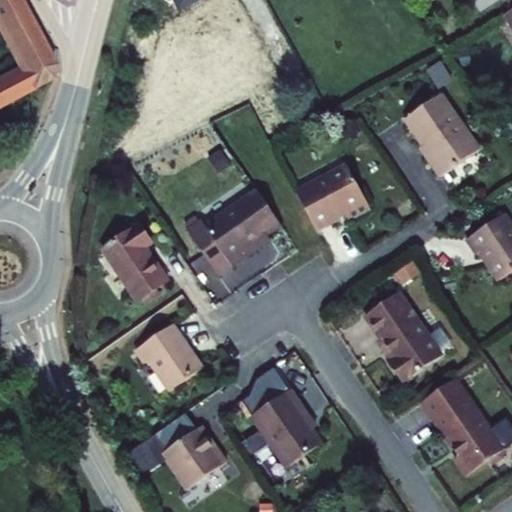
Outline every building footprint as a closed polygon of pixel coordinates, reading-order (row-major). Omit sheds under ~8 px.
[(0,0),(0,9),(16,1),(14,0),(0,0)] [(174,0),(179,9),(196,0),(174,0)] [(511,0),(498,0),(504,8),(511,3),(511,0)] [(0,94),(39,74),(44,53),(16,1),(0,9),(0,35),(13,60),(0,67),(0,94)] [(511,3),(504,8),(496,14),(511,39),(511,3)] [(427,143),(423,146),(437,167),(476,138),(437,83),(402,108),(419,132),(427,143)] [(415,137),(423,146),(427,143),(419,132),(415,137)] [(343,155),(291,183),(313,224),(332,213),(330,211),(342,203),(346,211),(367,198),(343,155)] [(276,217),(250,180),(198,219),(195,215),(181,225),(214,270),(257,238),(253,232),(262,226),(276,217)] [(511,219),(501,204),(465,229),(475,245),(478,243),(497,270),(511,259),(511,219)] [(135,213),(129,218),(142,236),(148,232),(135,213)] [(138,239),(142,236),(129,218),(94,242),(130,294),(161,272),(138,239)] [(253,232),(257,238),(266,232),(262,226),(253,232)] [(412,245),(396,257),(405,271),(422,259),(412,245)] [(361,306),(376,329),(391,349),(384,354),(398,376),(439,346),(419,317),(395,283),(361,306)] [(165,316),(128,341),(140,355),(144,352),(166,384),(199,359),(188,341),(185,343),(165,316)] [(371,333),(384,354),(391,349),(376,329),(371,333)] [(510,435),(459,363),(421,391),(458,445),(454,448),(467,466),(492,447),(499,450),(508,444),(510,435)] [(320,435),(310,422),(303,411),(308,407),(289,380),(250,408),(260,422),(237,438),(246,450),(269,435),(286,460),(320,435)] [(315,418),(308,407),(303,411),(310,422),(315,418)] [(196,423),(159,448),(184,485),(224,458),(213,440),(209,442),(196,423)]
